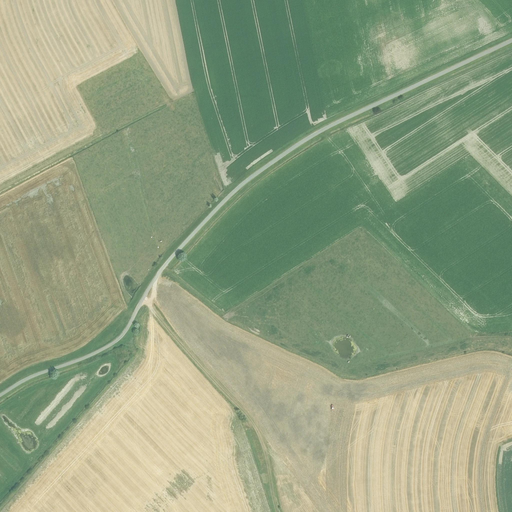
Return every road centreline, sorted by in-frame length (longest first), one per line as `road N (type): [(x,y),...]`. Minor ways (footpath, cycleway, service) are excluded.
road 1 (unclassified): [(511,40),(278,156),(160,269),(118,338),(0,395)]
road 2 (track): [(278,511),(258,433),(142,298)]
